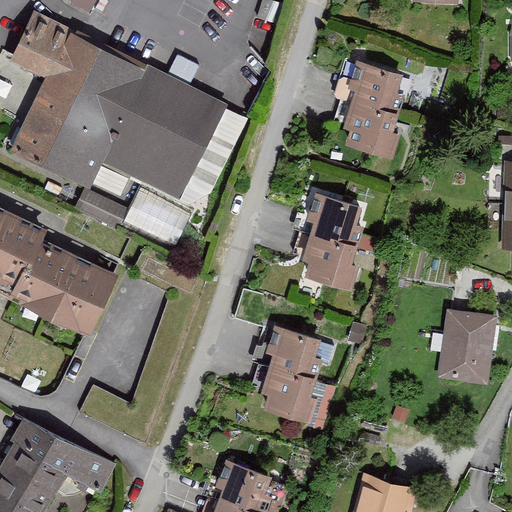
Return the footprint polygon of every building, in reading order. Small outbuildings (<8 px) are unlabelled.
[(74,0),(89,9),(94,0),(74,0)] [(209,210),(255,113),(39,12),(18,55),(55,73),(21,145),(95,180),(104,161),(209,210)] [(400,105),(410,67),(366,56),(357,94),(400,105)] [(391,142),(400,105),(357,94),(348,131),(391,142)] [(139,187),(131,204),(85,184),(77,202),(177,245),(192,210),(139,187)] [(364,238),(373,200),(329,190),(320,227),(364,238)] [(0,202),(0,272),(17,281),(40,233),(45,224),(0,202)] [(354,275),(364,238),(320,227),(311,265),(354,275)] [(40,233),(17,281),(12,291),(88,328),(116,270),(40,233)] [(488,382),(498,314),(447,307),(438,376),(488,382)] [(324,373),(333,335),(290,325),(280,362),(324,373)] [(315,410),(324,373),(280,362),(271,400),(315,410)] [(0,454),(0,511),(42,511),(66,471),(101,491),(116,465),(24,413),(0,454)] [(271,509),(280,471),(236,461),(227,498),(271,509)] [(411,511),(419,486),(364,471),(352,511),(411,511)] [(269,511),(271,509),(227,498),(223,511),(269,511)]
